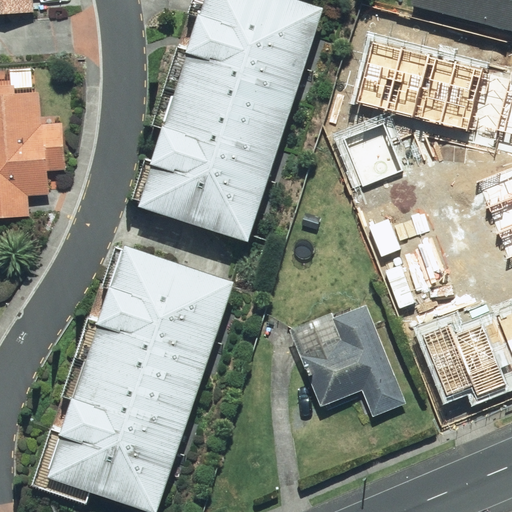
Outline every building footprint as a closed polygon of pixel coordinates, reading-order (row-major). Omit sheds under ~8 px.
[(0,0),(0,18),(30,16),(29,0),(0,0)] [(238,250),(312,16),(261,0),(194,0),(127,215),(238,250)] [(511,0),(407,0),(404,12),(511,37),(511,0)] [(511,75),(366,40),(351,102),(511,141),(511,75)] [(5,91),(0,91),(0,221),(24,219),(23,201),(45,200),(43,176),(62,175),(58,125),(38,127),(36,99),(6,101),(5,91)] [(511,256),(511,168),(478,181),(508,258),(511,256)] [(120,511),(150,511),(224,290),(112,253),(36,484),(120,511)] [(313,410),(356,393),(362,410),(397,396),(361,305),(284,336),(313,410)] [(511,310),(498,316),(511,352),(511,310)] [(505,385),(482,325),(456,335),(451,322),(423,333),(447,396),(473,386),(477,396),(505,385)]
